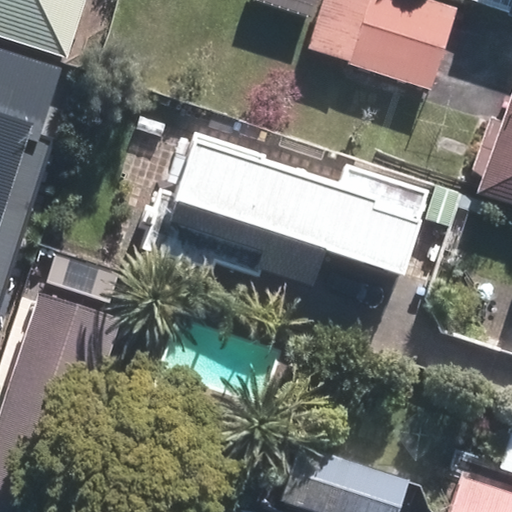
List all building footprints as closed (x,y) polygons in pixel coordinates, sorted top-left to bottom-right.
[(0,0),(0,38),(57,57),(75,0),(0,0)] [(320,0),(258,0),(315,18),(320,0)] [(328,0),(312,51),(355,65),(353,71),(435,97),(462,11),(428,0),(328,0)] [(511,0),(475,0),(475,4),(511,15),(511,0)] [(0,297),(49,148),(34,144),(59,66),(0,47),(0,297)] [(511,109),(483,199),(511,208),(511,109)] [(340,186),(194,139),(174,203),(161,199),(141,264),(209,286),(214,271),(311,303),(320,275),(393,298),(426,197),(346,172),(340,186)] [(443,236),(454,205),(434,198),(423,230),(443,236)] [(120,276),(56,255),(47,286),(110,305),(120,276)] [(0,511),(116,511),(69,497),(125,320),(44,293),(0,430),(0,511)] [(286,505),(308,511),(405,511),(415,482),(304,448),(286,505)] [(511,511),(511,494),(467,480),(457,511),(511,511)]
